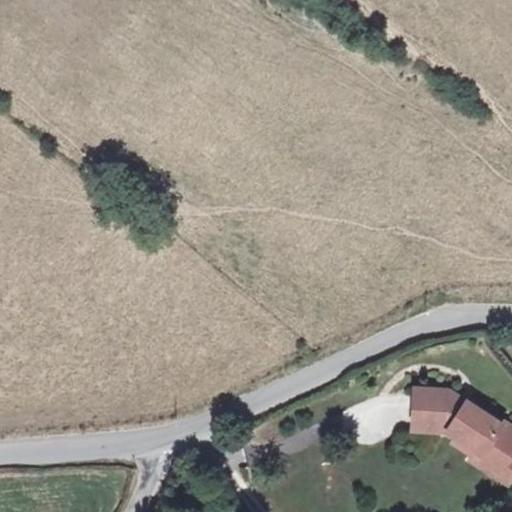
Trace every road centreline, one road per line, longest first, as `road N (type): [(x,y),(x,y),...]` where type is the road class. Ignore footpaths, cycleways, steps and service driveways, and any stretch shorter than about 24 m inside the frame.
road 1 (tertiary): [(161,441),(434,322),(511,316)]
road 2 (tertiary): [(0,456),(161,441)]
